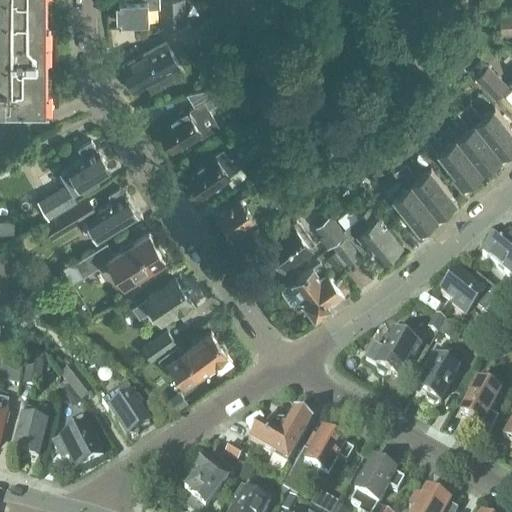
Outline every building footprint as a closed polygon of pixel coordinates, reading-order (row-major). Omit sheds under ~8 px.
[(49,109),(47,109),(46,0),(0,0),(0,90),(5,90),(5,111),(49,111),(49,109)] [(184,0),(160,0),(161,27),(185,26),(184,0)] [(358,0),(359,11),(372,11),(371,0),(358,0)] [(119,24),(148,23),(148,1),(118,2),(119,24)] [(478,14),(494,13),(494,1),(478,1),(478,14)] [(500,36),(511,35),(511,15),(499,16),(500,36)] [(222,47),(222,27),(199,28),(199,48),(222,47)] [(147,86),(152,96),(185,78),(166,45),(122,68),(135,92),(147,86)] [(224,84),(223,58),(199,59),(200,84),(224,84)] [(488,67),(476,79),(496,99),(507,88),(488,67)] [(458,113),(469,128),(444,148),(432,134),(426,139),(437,153),(437,154),(454,176),(452,177),(461,188),(462,188),(465,192),(469,189),(466,185),(495,161),(491,157),(496,154),(503,161),(506,158),(500,150),(504,147),(507,151),(511,146),(511,129),(494,107),(482,118),(470,104),(458,113)] [(172,150),(200,134),(202,138),(219,127),(208,109),(200,114),(196,107),(188,112),(187,110),(164,123),(162,120),(156,123),(172,150)] [(350,158),(368,141),(359,131),(341,148),(350,158)] [(98,180),(111,172),(97,149),(97,150),(91,141),(79,148),(85,157),(68,167),(69,168),(60,173),(73,195),(82,190),(84,192),(99,183),(98,180)] [(312,171),(335,160),(326,144),(304,155),(312,171)] [(229,177),(237,171),(223,151),(215,156),(214,154),(203,161),(205,163),(188,174),(203,196),(230,178),(229,177)] [(406,165),(393,175),(405,189),(392,199),(418,232),(432,221),(429,218),(433,214),(439,223),(443,220),(436,211),(441,208),(444,212),(457,201),(431,169),(417,179),(406,165)] [(111,234),(139,217),(126,197),(125,197),(120,189),(110,195),(115,203),(112,205),(111,203),(97,211),(98,213),(87,220),(97,236),(109,229),(111,234)] [(48,220),(68,208),(58,191),(38,203),(48,220)] [(224,224),(234,237),(266,214),(249,191),(214,216),(221,226),(224,224)] [(369,210),(359,218),(349,205),(336,216),(347,229),(344,231),(363,254),(369,248),(381,262),(401,246),(378,218),(377,219),(369,210)] [(52,241),(84,222),(74,206),(43,224),(52,241)] [(331,218),(320,226),(327,236),(323,239),(321,241),(327,249),(344,236),(331,218)] [(266,244),(285,270),(316,247),(297,221),(266,244)] [(0,236),(14,237),(14,222),(0,222),(0,236)] [(150,270),(165,261),(163,257),(166,256),(160,246),(157,247),(149,234),(134,244),(132,242),(120,249),(121,251),(108,259),(124,286),(137,278),(139,280),(152,272),(150,270)] [(511,262),(511,242),(501,234),(492,246),(511,262)] [(347,266),(360,256),(346,237),(333,247),(347,266)] [(511,262),(492,246),(482,257),(510,280),(507,282),(511,286),(511,262)] [(83,279),(106,264),(98,250),(74,265),(83,279)] [(324,258),(291,282),(283,288),(282,293),(292,305),(297,306),(304,300),(315,315),(319,321),(338,308),(333,300),(349,289),(341,278),(339,279),(324,258)] [(475,279),(469,286),(457,276),(440,297),(453,308),(451,310),(465,321),(474,310),(481,315),(496,296),(475,279)] [(183,318),(195,310),(190,302),(191,301),(175,278),(145,298),(146,298),(132,307),(140,318),(153,309),(161,321),(178,310),(183,318)] [(500,327),(511,312),(511,308),(497,298),(484,315),(500,327)] [(35,320),(30,313),(26,308),(15,317),(25,328),(35,320)] [(428,331),(437,336),(444,323),(435,318),(428,331)] [(438,335),(450,342),(456,331),(444,324),(438,335)] [(375,370),(398,383),(409,363),(412,365),(419,353),(418,352),(423,343),(398,329),(393,338),(392,338),(383,354),(374,349),(365,364),(375,369),(375,370)] [(154,363),(179,345),(168,330),(143,348),(154,363)] [(184,352),(179,345),(159,359),(166,368),(171,365),(185,385),(202,373),(215,364),(221,372),(232,364),(227,355),(211,332),(184,352)] [(416,394),(440,407),(457,376),(456,375),(461,366),(436,352),(431,361),(430,360),(423,373),(427,375),(416,394)] [(38,390),(43,364),(27,361),(22,387),(38,390)] [(60,379),(64,385),(73,395),(81,405),(93,395),(72,370),(60,379)] [(482,430),(490,435),(497,423),(488,418),(499,399),(489,394),(494,385),(482,379),(477,387),(474,386),(467,398),(469,399),(458,418),(481,431),(482,430)] [(126,442),(148,427),(138,411),(141,409),(134,397),(133,398),(126,387),(101,404),(126,442)] [(23,412),(21,422),(12,456),(37,463),(46,429),(48,419),(38,416),(23,412)] [(265,431),(264,433),(257,429),(248,446),(287,468),(311,427),(294,417),(289,426),(287,425),(284,425),(282,424),(280,424),(277,424),(275,425),(273,426),(271,427),(269,428),(267,430),(265,431)] [(511,420),(511,422),(511,425),(502,443),(511,448),(511,420)] [(64,462),(66,461),(74,475),(103,461),(87,430),(86,430),(82,421),(71,426),(75,436),(55,446),(54,450),(59,461),(64,462)] [(304,486),(309,489),(317,475),(327,480),(338,462),(346,467),(353,455),(344,450),(345,449),(321,436),(308,457),(303,454),(280,491),(288,495),(296,500),(304,486)] [(225,456),(238,464),(243,455),(230,447),(225,456)] [(185,511),(186,511),(206,511),(227,486),(233,478),(212,460),(205,468),(204,467),(195,478),(197,479),(184,495),(191,502),(191,503),(185,511)] [(384,511),(378,508),(388,491),(396,495),(403,484),(394,479),(395,478),(391,475),(391,472),(386,469),(382,470),(371,464),(354,495),(356,497),(350,506),(359,511),(358,511),(384,511)] [(235,511),(266,511),(271,504),(258,496),(259,495),(247,488),(241,497),(234,508),(236,510),(235,511)] [(441,500),(436,501),(425,495),(419,504),(414,501),(408,511),(452,511),(448,510),(449,508),(447,507),(445,502),(441,500)]
